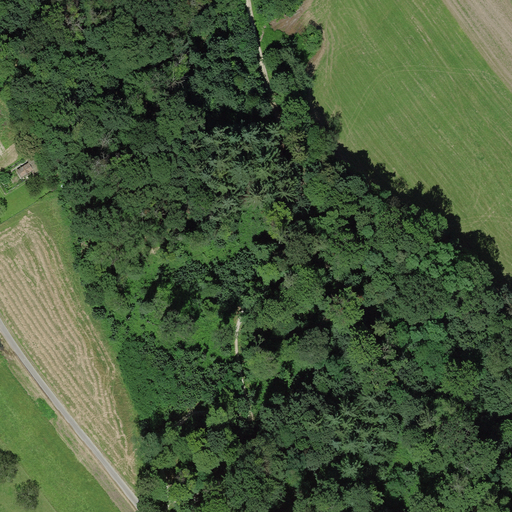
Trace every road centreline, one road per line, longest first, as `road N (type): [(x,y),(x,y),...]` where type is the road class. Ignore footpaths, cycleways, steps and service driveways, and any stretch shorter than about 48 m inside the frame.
road 1 (track): [(0,326),(142,511)]
road 2 (track): [(298,185),(252,0)]
